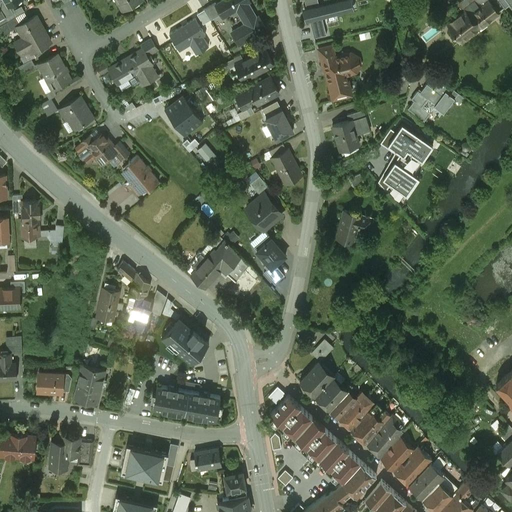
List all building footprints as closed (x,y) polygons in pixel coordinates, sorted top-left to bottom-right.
[(8,5),(5,0),(0,0),(0,6),(6,16),(15,10),(13,7),(11,3),(8,5)] [(122,0),(115,0),(121,11),(127,8),(122,0)] [(257,17),(252,9),(248,2),(250,1),(249,0),(223,0),(216,4),(221,13),(223,17),(237,9),(245,24),(232,31),(239,44),(266,28),(258,16),(257,17)] [(329,34),(324,16),(350,10),(347,0),(336,0),(319,4),(318,0),(305,0),(314,38),(329,34)] [(387,4),(381,0),(378,0),(376,4),(384,9),(387,4)] [(465,11),(460,14),(460,13),(447,23),(461,41),(498,13),(488,0),(474,0),(464,9),(465,11)] [(461,0),(457,3),(462,10),(464,9),(474,0),(461,0)] [(511,0),(498,0),(504,8),(511,2),(511,0)] [(208,7),(204,9),(211,19),(211,20),(221,13),(216,4),(216,2),(208,7)] [(200,12),(197,14),(203,24),(211,19),(204,9),(200,12)] [(25,12),(0,25),(0,30),(2,35),(17,26),(29,19),(26,15),(25,12)] [(29,19),(17,26),(23,36),(14,41),(21,54),(30,49),(31,52),(34,51),(48,42),(51,41),(43,27),(41,27),(35,16),(29,19)] [(205,34),(195,18),(170,33),(180,50),(190,44),(196,52),(210,43),(204,34),(205,34)] [(151,37),(140,44),(142,48),(143,47),(148,55),(158,49),(151,37)] [(332,45),(318,48),(323,68),(325,68),(333,66),(335,56),(332,45)] [(148,55),(143,47),(142,48),(109,67),(118,82),(127,77),(135,72),(140,80),(142,84),(157,75),(150,63),(152,62),(148,55)] [(246,57),(234,63),(242,79),(245,78),(249,76),(267,67),(271,65),(274,63),(265,47),(254,53),(246,57)] [(30,52),(19,57),(22,63),(31,58),(35,57),(33,53),(31,54),(30,52)] [(71,79),(57,53),(39,62),(49,81),(50,80),(54,88),(71,79)] [(349,53),(335,56),(333,66),(325,68),(333,98),(351,93),(346,73),(349,72),(355,63),(353,55),(349,53)] [(22,63),(18,65),(22,72),(35,64),(34,62),(31,58),(22,63)] [(107,66),(97,71),(100,75),(109,70),(107,66)] [(135,72),(127,77),(131,83),(133,84),(140,80),(135,72)] [(105,74),(100,77),(103,82),(108,80),(105,74)] [(270,76),(249,87),(255,98),(258,103),(279,92),(270,76)] [(458,92),(441,79),(437,84),(445,90),(449,93),(449,92),(451,93),(451,94),(454,97),(458,92)] [(445,90),(442,94),(433,88),(427,83),(420,91),(435,103),(434,105),(443,112),(454,97),(451,94),(451,93),(449,92),(449,93),(445,90)] [(445,90),(437,84),(433,88),(442,94),(445,90)] [(207,85),(197,89),(203,103),(213,99),(207,85)] [(249,88),(236,95),(242,106),(251,102),(250,100),(255,98),(249,87),(249,88)] [(420,91),(417,89),(410,99),(414,101),(407,109),(423,121),(429,113),(429,112),(434,105),(435,103),(420,91)] [(80,95),(63,105),(70,117),(68,118),(75,128),(94,117),(80,95)] [(193,108),(183,95),(165,108),(175,121),(193,108)] [(51,97),(41,103),(48,114),(58,109),(54,103),(51,97)] [(119,99),(117,101),(125,112),(134,105),(132,102),(125,107),(119,99)] [(281,111),(276,101),(262,109),(267,118),(281,111)] [(203,121),(193,108),(175,121),(185,135),(203,121)] [(247,108),(238,113),(239,114),(241,119),(250,114),(247,108)] [(363,109),(346,114),(348,120),(351,119),(351,120),(365,116),(363,109)] [(267,118),(277,138),(293,130),(282,110),(281,111),(267,118)] [(348,120),(332,125),(340,149),(359,143),(355,131),(369,127),(365,116),(351,120),(351,119),(348,120)] [(402,123),(395,131),(391,128),(381,142),(395,152),(378,181),(387,190),(392,184),(406,193),(420,178),(414,172),(434,145),(417,132),(402,123)] [(114,145),(102,131),(85,145),(81,141),(81,142),(85,146),(89,143),(94,149),(92,151),(95,155),(102,163),(115,152),(118,150),(114,145)] [(129,152),(119,140),(114,145),(118,150),(115,152),(121,159),(129,152)] [(89,143),(85,146),(81,142),(75,146),(79,150),(77,152),(83,159),(84,157),(87,161),(88,161),(95,155),(92,151),(94,149),(89,143)] [(214,153),(205,142),(197,149),(206,159),(214,153)] [(283,142),(269,150),(272,156),(286,149),(283,142)] [(272,156),(271,157),(284,181),(300,172),(288,148),(286,149),(272,156)] [(158,181),(137,154),(128,161),(130,163),(122,170),(129,178),(124,183),(128,187),(132,184),(139,193),(142,190),(144,192),(158,181)] [(360,173),(349,178),(352,183),(355,188),(365,184),(360,173)] [(267,185),(259,175),(250,182),(259,193),(267,185)] [(264,192),(246,207),(264,228),(282,213),(264,192)] [(23,193),(12,194),(13,212),(23,211),(22,199),(23,199),(23,193)] [(23,199),(22,199),(23,211),(23,218),(21,219),(22,237),(25,237),(24,230),(37,229),(36,218),(40,218),(40,205),(41,205),(41,201),(39,201),(39,200),(37,199),(23,199)] [(373,217),(343,209),(336,237),(353,241),(357,225),(370,228),(373,217)] [(7,217),(0,217),(0,240),(8,240),(7,217)] [(64,224),(56,223),(54,240),(62,241),(64,224)] [(37,229),(24,230),(25,237),(25,246),(36,245),(36,236),(40,236),(39,229),(37,229)] [(227,236),(232,242),(240,236),(236,230),(227,236)] [(287,253),(271,235),(254,251),(269,266),(270,268),(275,264),(287,253)] [(248,264),(225,239),(216,249),(215,248),(208,255),(222,268),(235,280),(248,264)] [(202,251),(199,252),(195,255),(196,258),(191,264),(191,267),(195,270),(207,256),(202,251)] [(8,253),(9,269),(17,269),(16,253),(8,253)] [(195,270),(191,275),(205,287),(222,268),(208,255),(207,256),(195,270)] [(123,273),(120,276),(130,285),(135,270),(123,259),(117,268),(123,273)] [(235,280),(233,284),(246,295),(261,278),(248,264),(235,280)] [(270,268),(269,266),(265,269),(275,281),(284,273),(275,264),(270,268)] [(137,271),(130,292),(127,304),(133,305),(132,308),(149,313),(153,299),(146,296),(150,283),(137,271)] [(24,280),(10,280),(11,287),(18,287),(19,287),(19,288),(19,291),(25,290),(24,280)] [(11,287),(0,287),(0,306),(19,306),(19,305),(19,291),(19,288),(19,287),(18,287),(11,287)] [(119,292),(103,288),(100,301),(116,304),(119,292)] [(116,304),(100,301),(97,314),(113,318),(116,304)] [(192,327),(178,315),(161,336),(167,341),(166,342),(176,350),(177,349),(191,362),(209,341),(203,336),(203,335),(193,326),(192,327)] [(154,325),(149,323),(146,333),(151,335),(154,325)] [(21,335),(14,336),(14,351),(22,351),(21,335)] [(324,337),(311,352),(319,359),(320,360),(334,346),(324,337)] [(8,352),(0,352),(0,362),(0,363),(9,362),(8,352)] [(319,359),(300,381),(315,395),(333,375),(335,374),(320,360),(319,359)] [(9,362),(0,363),(0,362),(0,380),(8,380),(8,378),(17,378),(16,362),(9,362)] [(87,365),(82,364),(74,397),(97,402),(104,369),(87,365)] [(511,368),(496,384),(509,398),(510,401),(511,403),(511,368)] [(62,371),(38,370),(37,389),(62,391),(62,390),(62,372),(62,371)] [(68,373),(62,372),(62,390),(69,391),(71,377),(68,373)] [(333,375),(315,395),(330,409),(349,388),(333,375)] [(433,388),(420,375),(413,382),(425,395),(433,388)] [(178,387),(168,385),(167,386),(157,384),(156,391),(154,401),(153,408),(168,411),(169,410),(175,411),(175,412),(184,413),(189,390),(178,388),(178,387)] [(360,460),(281,386),(267,400),(347,475),(360,460)] [(349,388),(330,409),(338,416),(356,396),(349,388)] [(210,393),(199,391),(199,392),(189,390),(184,413),(194,415),(194,414),(201,416),(200,416),(216,419),(218,409),(220,395),(210,394),(210,393)] [(356,396),(338,416),(346,424),(351,418),(348,415),(352,410),(354,412),(368,396),(361,390),(359,393),(356,396)] [(368,396),(354,412),(352,410),(348,415),(351,418),(346,424),(350,428),(374,402),(368,396)] [(369,409),(351,429),(358,436),(370,423),(383,408),(377,402),(371,409),(369,409)] [(370,423),(358,436),(365,442),(389,414),(383,408),(370,423)] [(376,433),(372,438),(367,443),(375,451),(381,443),(378,441),(384,434),(386,436),(390,430),(399,420),(392,414),(388,418),(376,433)] [(390,430),(386,436),(384,434),(378,441),(381,443),(375,451),(380,456),(389,445),(395,438),(397,435),(402,430),(400,429),(404,425),(399,420),(390,430)] [(507,441),(511,436),(511,426),(509,423),(499,432),(507,441)] [(36,433),(2,430),(0,453),(0,454),(34,456),(36,433)] [(62,442),(52,441),(50,462),(58,463),(57,467),(67,467),(68,453),(79,454),(80,438),(80,437),(63,435),(62,442)] [(400,435),(381,457),(393,469),(401,461),(404,465),(412,456),(408,453),(413,448),(400,435)] [(511,460),(511,436),(507,441),(497,450),(509,463),(511,460)] [(92,440),(81,439),(81,438),(80,438),(79,454),(68,453),(79,454),(78,462),(90,464),(92,440)] [(169,452),(127,443),(121,472),(163,481),(169,452)] [(412,456),(404,465),(401,461),(393,469),(408,483),(425,465),(432,457),(417,443),(413,448),(408,453),(412,456)] [(218,447),(194,451),(195,457),(198,469),(221,465),(218,447)] [(347,475),(341,481),(352,491),(356,495),(375,474),(360,460),(347,475)] [(411,480),(408,483),(423,497),(445,474),(430,460),(411,480)] [(167,466),(164,478),(171,480),(174,467),(167,466)] [(511,470),(505,476),(509,480),(501,487),(510,497),(511,495),(511,470)] [(242,471),(224,474),(227,490),(222,491),(223,499),(232,497),(247,494),(242,471)] [(330,471),(317,482),(326,491),(338,481),(330,471)] [(445,474),(423,497),(436,510),(455,490),(458,487),(445,474)] [(458,487),(455,490),(456,490),(462,496),(466,491),(468,492),(474,486),(466,478),(458,487)] [(381,479),(365,497),(375,506),(391,487),(381,479)] [(341,481),(302,511),(303,511),(332,511),(333,511),(334,511),(333,511),(334,511),(345,505),(344,504),(342,502),(343,501),(341,499),(352,491),(341,481)] [(391,487),(375,506),(374,506),(380,511),(396,511),(406,501),(391,487)] [(462,496),(456,490),(437,511),(438,511),(468,511),(473,508),(473,507),(469,504),(462,496)] [(185,511),(191,497),(179,493),(172,511),(185,511)] [(156,511),(158,503),(116,494),(112,511),(156,511)] [(477,494),(470,502),(469,504),(473,507),(473,508),(474,508),(482,498),(477,494)] [(252,511),(249,495),(218,501),(219,511),(252,511)] [(418,511),(406,501),(397,511),(418,511)] [(492,511),(479,502),(473,511),(472,511),(471,511),(470,511),(492,511)]
